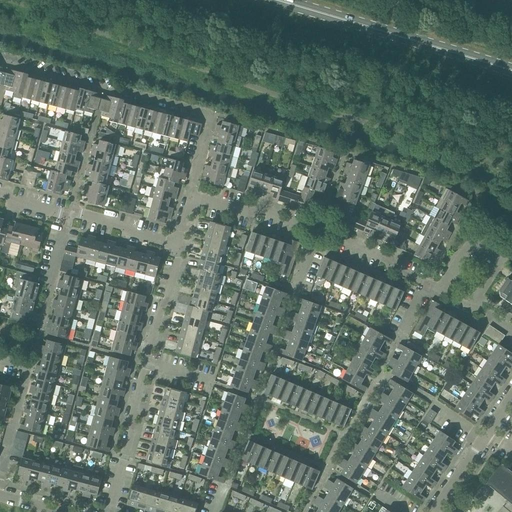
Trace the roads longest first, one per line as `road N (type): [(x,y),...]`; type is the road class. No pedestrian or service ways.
road 1 (residential): [(195,197),(210,114),(0,58)]
road 2 (primary): [(511,70),(297,0)]
road 3 (residential): [(109,511),(149,363)]
road 4 (residential): [(317,228),(195,197)]
road 5 (residential): [(425,283),(394,269),(390,258),(317,228)]
road 6 (residential): [(149,363),(182,246)]
